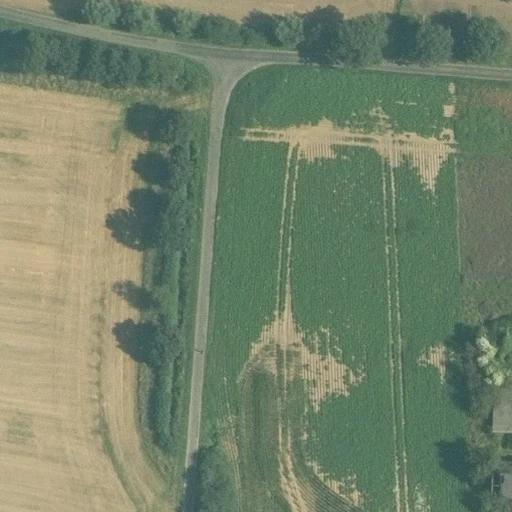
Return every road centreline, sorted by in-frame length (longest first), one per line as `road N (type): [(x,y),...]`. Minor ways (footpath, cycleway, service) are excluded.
road 1 (residential): [(0,11),(225,52),(511,72)]
road 2 (track): [(187,511),(225,52)]
